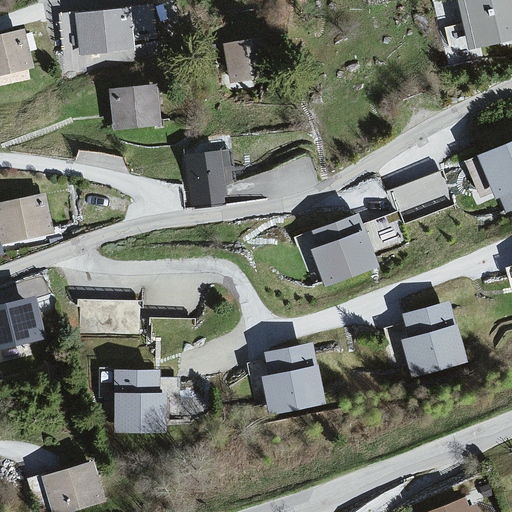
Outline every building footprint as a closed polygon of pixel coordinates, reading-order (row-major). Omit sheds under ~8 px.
[(511,0),(451,0),(466,54),(511,41),(511,0)] [(131,10),(61,18),(65,54),(78,52),(81,59),(136,53),(131,10)] [(23,32),(0,37),(0,81),(34,73),(23,32)] [(266,41),(223,48),(230,89),(273,82),(266,41)] [(155,87),(106,95),(112,136),(161,129),(155,87)] [(511,142),(468,163),(489,207),(511,196),(511,142)] [(79,146),(78,158),(122,164),(124,152),(79,146)] [(225,154),(185,160),(192,205),(232,199),(225,154)] [(44,198),(0,207),(0,236),(7,251),(54,240),(44,198)] [(357,217),(301,239),(322,293),(378,271),(357,217)] [(33,298),(0,306),(0,356),(45,345),(33,298)] [(449,301),(402,318),(411,341),(402,345),(416,385),(473,364),(449,301)] [(146,305),(79,303),(80,340),(148,342),(147,352),(199,353),(199,324),(147,322),(146,305)] [(311,346),(263,356),(269,378),(260,381),(271,422),(329,410),(311,346)] [(169,375),(111,376),(112,438),(170,437),(169,375)] [(93,461),(27,483),(36,511),(83,511),(107,504),(93,461)] [(465,497),(430,511),(481,511),(478,504),(470,507),(465,497)]
